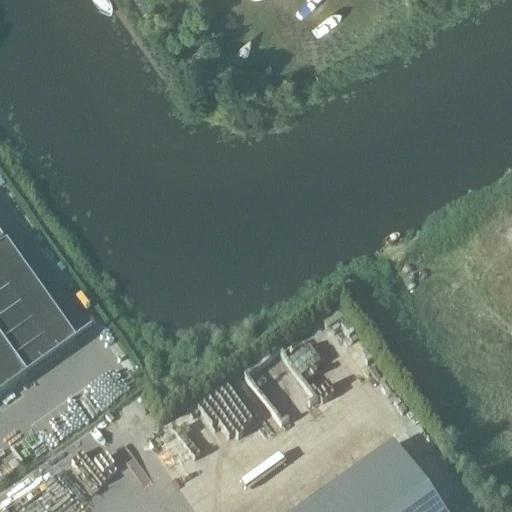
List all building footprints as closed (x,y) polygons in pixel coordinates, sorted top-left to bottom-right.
[(511,222),(506,211),(492,219),(506,243),(511,239),(511,222)] [(492,219),(478,227),(492,251),(506,243),(492,219)] [(478,227),(464,235),(478,259),(492,251),(478,227)] [(464,235),(450,242),(464,267),(478,259),(464,235)] [(0,396),(26,378),(0,342),(0,250),(5,247),(0,239),(0,396)] [(450,242),(436,250),(450,275),(464,267),(450,242)] [(436,250),(422,258),(436,283),(450,275),(436,250)] [(422,258),(408,266),(422,290),(436,283),(422,258)] [(408,266),(394,274),(408,298),(422,290),(408,266)] [(511,281),(496,290),(511,318),(511,281)] [(496,290),(477,301),(497,336),(511,327),(511,318),(496,290)] [(477,301),(442,320),(461,356),(462,356),(497,336),(477,301)] [(511,327),(497,336),(511,363),(511,327)] [(462,356),(461,356),(481,391),(511,373),(511,363),(497,336),(462,356)] [(132,436),(142,428),(125,406),(115,414),(132,436)] [(511,419),(501,426),(511,446),(511,419)] [(439,511),(392,446),(299,511),(439,511)] [(165,507),(168,511),(182,511),(176,501),(165,507)]
